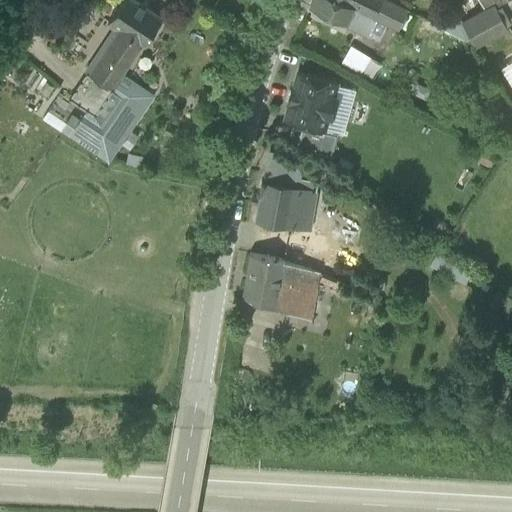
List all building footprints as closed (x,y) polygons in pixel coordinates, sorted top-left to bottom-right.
[(161,17),(135,0),(122,0),(108,22),(116,28),(141,45),(142,46),(161,17)] [(357,0),(312,0),(309,8),(346,25),(353,9),(357,0)] [(357,0),(353,9),(373,19),(382,0),(357,0)] [(407,11),(385,0),(382,0),(373,19),(398,30),(407,11)] [(478,0),(485,11),(495,6),(506,0),(478,0)] [(485,11),(462,23),(474,45),(506,27),(495,6),(485,11)] [(141,45),(116,28),(86,72),(112,89),(121,75),(141,45)] [(350,44),(340,60),(361,73),(371,57),(350,44)] [(336,83),(298,72),(293,89),(292,88),(287,103),(289,104),(285,120),(302,125),(323,131),(327,116),(331,118),(336,98),(332,97),(336,83)] [(152,96),(121,75),(112,89),(124,97),(110,117),(129,129),(152,96)] [(101,130),(82,117),(70,135),(108,161),(120,143),(101,130)] [(129,129),(110,117),(101,130),(120,143),(129,129)] [(323,131),(302,125),(296,148),(331,157),(337,134),(323,131)] [(317,182),(295,177),(293,188),(315,192),(317,182)] [(293,188),(262,182),(255,219),(309,229),(315,192),(293,188)] [(284,260),(250,254),(242,296),(276,309),(280,283),(284,260)] [(351,285),(285,258),(284,260),(280,283),(299,287),(294,313),(309,316),(307,329),(305,340),(335,347),(337,339),(346,302),(351,285)] [(299,287),(280,283),(276,309),(286,311),(294,313),(299,287)] [(294,313),(286,311),(284,325),(307,329),(309,316),(294,313)]
